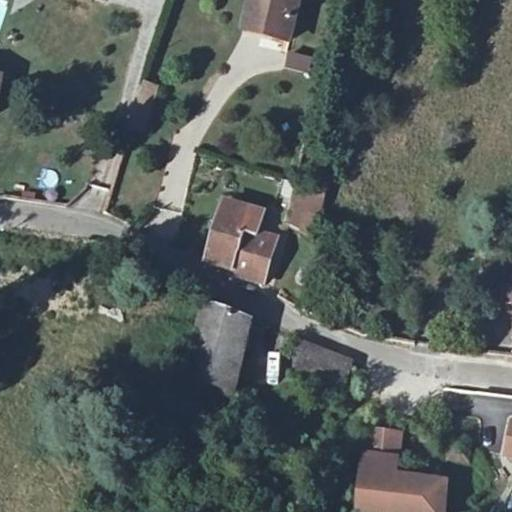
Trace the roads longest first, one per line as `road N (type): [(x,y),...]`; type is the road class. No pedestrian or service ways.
road 1 (residential): [(511,375),(381,355),(289,321),(99,226),(0,214)]
road 2 (unknown): [(317,44),(291,88),(246,108),(216,143),(156,255)]
